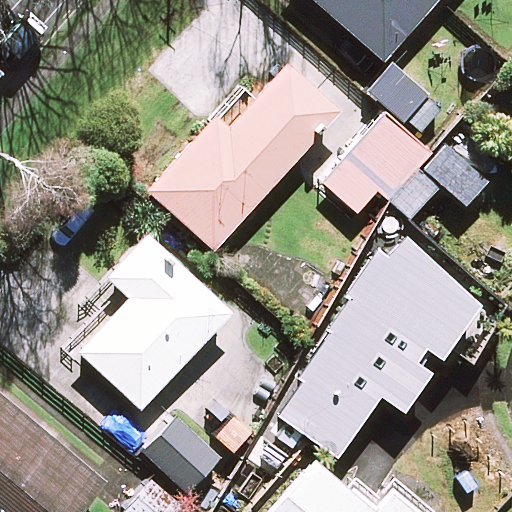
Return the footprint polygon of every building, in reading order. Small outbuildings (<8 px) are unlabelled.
[(429,0),(314,0),(379,57),(429,0)] [(419,64),(398,46),(364,87),(415,131),(436,106),(406,80),(419,64)] [(334,106),(279,56),(221,120),(212,111),(144,186),(209,245),(334,106)] [(389,197),(431,151),(382,107),(319,178),(353,208),(375,184),(389,197)] [(431,151),(389,197),(407,213),(437,180),(460,201),(482,177),(441,140),(431,151)] [(76,348),(121,389),(95,416),(120,439),(145,412),(137,404),(226,306),(142,230),(103,272),(126,293),(76,348)] [(388,252),(375,244),(273,412),(279,416),(266,437),(285,448),(297,427),(335,450),(373,388),(398,404),(423,364),(414,358),(422,344),(438,353),(472,297),(401,230),(388,252)] [(68,511),(99,474),(0,393),(0,511),(68,511)] [(216,453),(170,412),(139,447),(184,488),(216,453)] [(435,511),(387,471),(392,466),(373,450),(354,474),(348,468),(340,478),(305,449),(253,511),(435,511)] [(187,511),(148,477),(121,508),(126,511),(187,511)]
